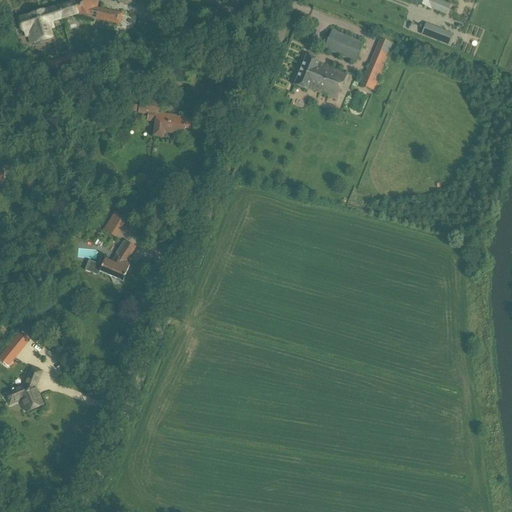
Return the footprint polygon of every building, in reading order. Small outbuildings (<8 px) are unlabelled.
[(85,0),(84,0),(60,8),(63,19),(77,15),(120,24),(123,14),(96,9),(97,2),(85,0)] [(412,0),(412,2),(431,9),(446,15),(450,6),(442,3),(438,1),(438,0),(412,0)] [(40,13),(40,14),(24,19),(32,44),(37,43),(36,41),(48,38),(44,25),(63,19),(60,8),(45,12),(44,12),(44,11),(43,11),(42,10),(42,11),(41,11),(40,12),(40,13)] [(426,24),(422,35),(429,38),(433,27),(426,24)] [(363,44),(332,31),(324,49),(355,62),(363,44)] [(449,46),(453,35),(445,32),(440,42),(449,46)] [(381,40),(361,86),(373,91),(393,45),(381,40)] [(77,51),(65,55),(66,57),(68,65),(80,62),(77,51)] [(319,61),(306,56),(294,86),(307,91),(308,88),(335,99),(345,75),(318,64),(319,61)] [(111,111),(106,111),(107,118),(116,117),(116,113),(136,111),(138,98),(110,100),(111,111)] [(139,111),(150,112),(148,122),(157,123),(155,134),(163,135),(163,132),(184,135),(185,128),(190,129),(191,120),(186,120),(186,118),(158,114),(160,102),(140,99),(139,111)] [(119,233),(108,226),(104,231),(115,239),(119,233)] [(99,276),(101,272),(123,281),(129,267),(130,265),(126,262),(136,247),(125,240),(115,256),(119,258),(117,264),(105,260),(104,261),(100,259),(98,264),(90,260),(85,270),(99,276)] [(14,338),(24,346),(29,340),(20,332),(14,338)] [(0,360),(8,367),(16,356),(7,348),(0,356),(0,360)] [(10,400),(16,398),(20,396),(27,411),(42,404),(35,389),(40,378),(29,374),(25,385),(14,389),(14,388),(8,390),(8,392),(7,392),(7,394),(7,396),(8,400),(10,400)]
